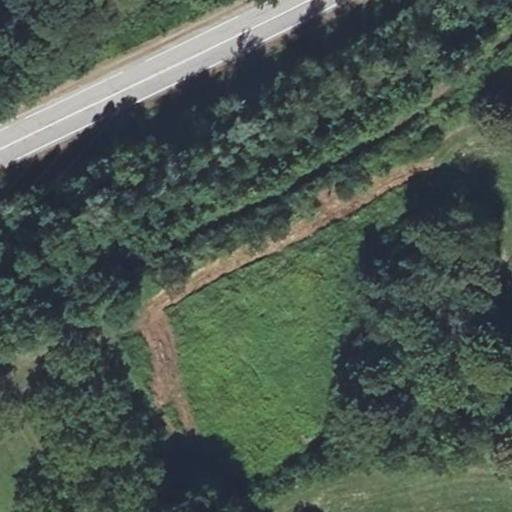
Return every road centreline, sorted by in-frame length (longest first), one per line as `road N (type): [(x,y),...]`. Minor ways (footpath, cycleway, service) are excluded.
road 1 (track): [(0,312),(116,268),(400,123),(511,30)]
road 2 (primary): [(0,153),(310,0)]
